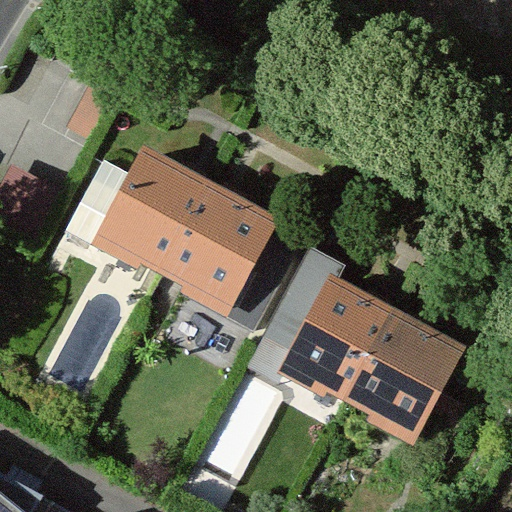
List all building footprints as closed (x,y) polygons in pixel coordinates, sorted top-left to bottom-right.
[(117,94),(93,81),(68,128),(93,141),(117,94)] [(282,221),(146,147),(93,247),(139,271),(142,266),(185,288),(182,294),(229,319),(282,221)] [(0,192),(0,200),(42,223),(64,182),(18,158),(0,192)] [(470,350),(333,277),(280,377),(326,401),(329,395),(347,405),(373,418),(369,424),(416,449),(445,395),(470,350)] [(471,409),(445,395),(416,449),(442,461),(471,409)] [(78,511),(85,500),(0,452),(0,511),(78,511)]
